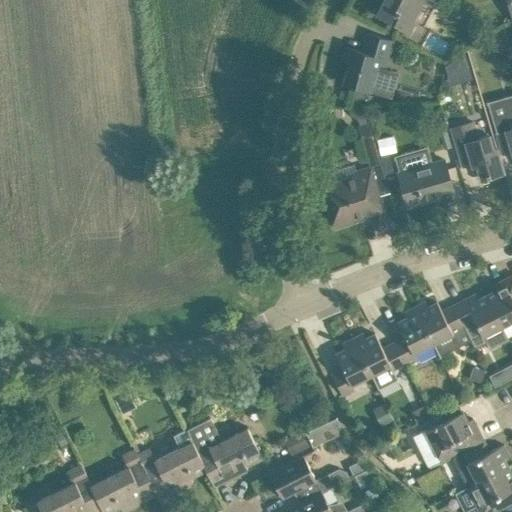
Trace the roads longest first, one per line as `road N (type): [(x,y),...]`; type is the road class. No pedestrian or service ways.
road 1 (residential): [(327,0),(294,77),(274,196),(277,233),(304,306)]
road 2 (unclassified): [(0,363),(190,349),(304,306)]
road 3 (residential): [(304,306),(511,233)]
